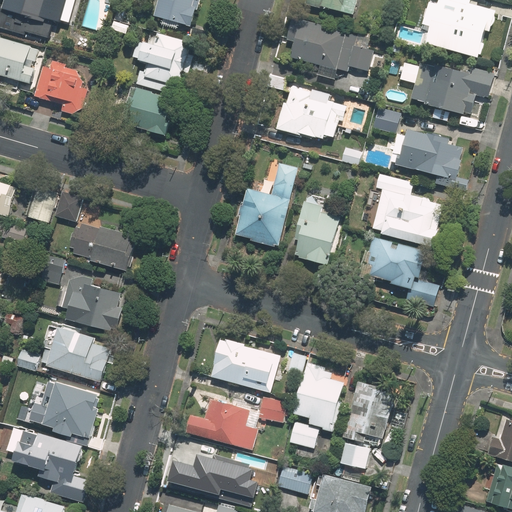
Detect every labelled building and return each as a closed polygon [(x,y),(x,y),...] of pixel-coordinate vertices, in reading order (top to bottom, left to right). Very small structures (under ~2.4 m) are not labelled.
[(65,0),(8,0),(5,11),(59,25),(65,0)] [(114,0),(90,0),(82,26),(104,33),(114,0)] [(201,0),(159,0),(155,18),(194,28),(201,0)] [(307,0),(307,4),(357,16),(361,0),(307,0)] [(434,27),(429,43),(483,58),(490,32),(493,33),(499,12),(474,5),(475,0),(441,0),(440,5),(433,3),(427,25),(434,27)] [(2,11),(0,10),(0,27),(51,42),(56,26),(4,12),(2,11)] [(359,36),(298,20),(295,20),(289,41),(297,43),(293,60),(322,67),(320,76),(338,81),(340,71),(351,73),(352,68),(371,72),(376,52),(357,47),(359,36)] [(193,43),(159,33),(155,46),(140,41),(135,58),(150,63),(147,74),(140,72),(136,84),(178,96),(185,73),(192,75),(197,56),(189,54),(193,43)] [(45,48),(0,37),(0,73),(37,82),(45,48)] [(473,76),(424,62),(422,69),(406,64),(402,79),(416,83),(412,98),(473,115),(479,95),(492,99),(498,75),(475,68),(473,76)] [(77,115),(84,109),(90,88),(82,86),(84,78),(58,71),(58,68),(46,64),(37,97),(67,105),(65,112),(77,115)] [(176,100),(136,88),(125,125),(166,137),(176,100)] [(291,103),(286,102),(279,131),(326,142),(328,137),(337,139),(341,121),(345,122),(349,106),(331,102),(333,93),(315,88),(313,93),(294,88),(291,103)] [(381,107),(375,127),(397,134),(403,113),(381,107)] [(466,147),(451,144),(452,139),(411,130),(409,137),(400,135),(394,163),(438,173),(435,186),(468,194),(470,181),(459,179),(466,147)] [(277,248),(302,168),(285,163),(275,197),(250,189),(236,236),(277,248)] [(11,182),(0,178),(0,212),(2,213),(11,182)] [(39,187),(31,218),(51,223),(60,192),(39,187)] [(393,197),(384,235),(439,248),(449,208),(428,203),(428,199),(409,194),(408,201),(393,197)] [(329,266),(343,217),(328,213),(330,208),(308,202),(297,241),(302,242),(298,257),(329,266)] [(142,242),(80,222),(80,223),(71,251),(133,271),(142,242)] [(29,229),(10,224),(5,239),(25,244),(29,229)] [(430,253),(375,237),(371,251),(367,250),(360,274),(411,289),(407,300),(437,309),(444,287),(421,280),(430,253)] [(66,268),(47,262),(41,279),(60,286),(66,268)] [(72,281),(65,309),(72,310),(69,322),(114,333),(115,328),(120,329),(126,308),(120,306),(123,294),(72,281)] [(99,340),(63,328),(57,347),(49,345),(42,365),(103,385),(115,350),(98,344),(99,340)] [(222,338),(213,376),(260,387),(264,370),(276,373),(281,352),(222,338)] [(43,354),(24,349),(20,366),(39,371),(43,354)] [(309,356),(286,349),(281,366),(304,373),(309,356)] [(316,450),(322,427),(335,431),(342,403),(343,402),(347,383),(332,379),(333,372),(308,366),(302,392),(301,393),(296,414),(312,418),(310,424),(297,421),(292,444),(316,450)] [(101,394),(60,381),(50,378),(45,394),(55,397),(52,406),(39,402),(33,420),(57,427),(55,431),(75,437),(76,432),(94,438),(103,408),(97,406),(101,394)] [(398,391),(361,380),(345,436),(367,442),(369,435),(384,439),(398,391)] [(291,401),(265,396),(260,420),(286,425),(291,401)] [(193,415),(188,431),(256,449),(261,429),(249,426),(253,408),(211,398),(206,419),(193,415)] [(511,419),(509,419),(503,438),(496,436),(491,454),(511,459),(511,419)] [(86,444),(41,430),(39,435),(16,428),(8,452),(18,455),(16,459),(47,469),(44,479),(54,482),(51,493),(84,503),(92,477),(77,473),(86,444)] [(374,448),(349,442),(343,463),(368,470),(374,448)] [(234,459),(187,446),(175,487),(223,501),(234,459)] [(278,462),(256,457),(253,471),(275,476),(278,462)] [(511,466),(500,463),(490,500),(511,505),(511,466)] [(316,474),(284,466),(279,488),(310,495),(316,474)] [(367,511),(374,487),(327,473),(324,473),(320,484),(323,485),(319,500),(316,499),(313,511),(317,511),(367,511)] [(247,491),(231,486),(226,501),(242,507),(247,491)] [(67,511),(69,506),(25,493),(18,511),(8,511),(0,509),(0,511),(67,511)] [(269,502),(254,498),(252,506),(267,510),(269,502)] [(310,511),(312,507),(283,499),(278,511),(310,511)] [(217,511),(206,511),(173,503),(170,511),(240,511),(241,509),(220,503),(217,511)]
